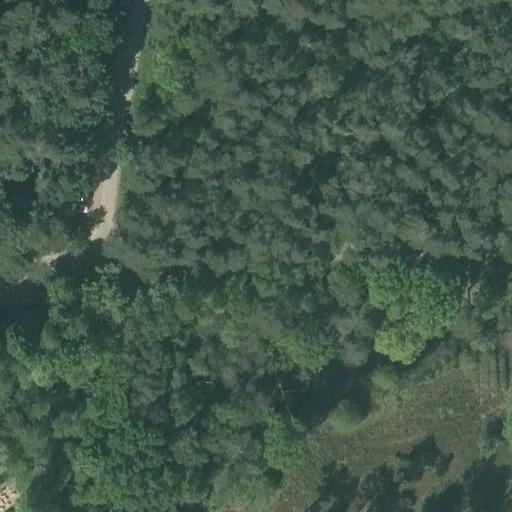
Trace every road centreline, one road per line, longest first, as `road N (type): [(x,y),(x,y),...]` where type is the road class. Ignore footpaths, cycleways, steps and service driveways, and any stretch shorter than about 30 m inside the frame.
road 1 (residential): [(511,250),(100,266)]
road 2 (residential): [(100,266),(142,0)]
road 3 (track): [(155,511),(74,268)]
